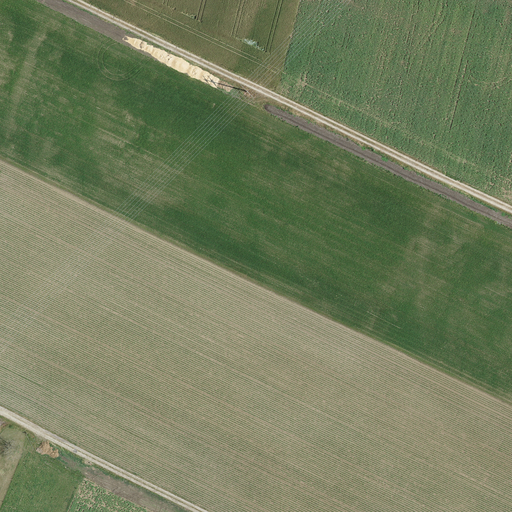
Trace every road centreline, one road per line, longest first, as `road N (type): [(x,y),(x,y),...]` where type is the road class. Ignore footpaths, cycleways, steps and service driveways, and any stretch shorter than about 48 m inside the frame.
road 1 (track): [(511,211),(64,0)]
road 2 (track): [(198,511),(0,416)]
